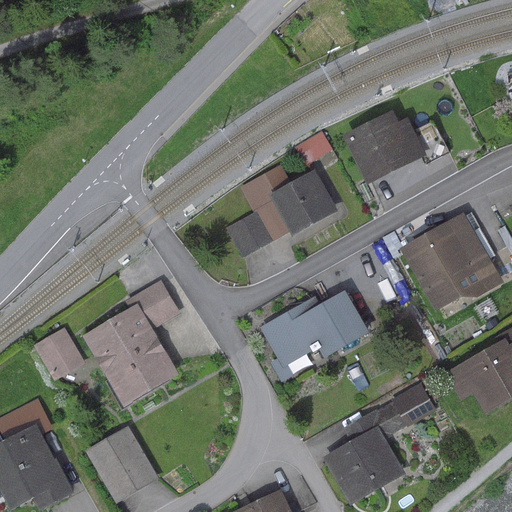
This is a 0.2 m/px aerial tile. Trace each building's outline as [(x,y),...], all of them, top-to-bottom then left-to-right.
[(397,112),(346,137),(370,186),(428,158),(431,163),(450,154),(435,123),(418,131),(412,118),(403,123),(397,112)] [(320,134),(296,149),(307,168),(331,153),(320,134)] [(254,213),(227,228),(245,259),(292,232),(295,237),(340,212),(318,172),(295,184),(284,164),(240,189),(254,213)] [(467,214),(403,249),(439,313),(465,298),(480,299),(507,283),(467,214)] [(132,310),(140,305),(155,330),(183,313),(163,281),(127,302),(132,310)] [(317,298),(263,329),(280,359),(272,363),(284,384),(297,377),(291,367),(322,349),(328,359),(372,334),(349,292),(322,307),(317,298)] [(132,310),(86,337),(129,410),(183,377),(155,330),(140,305),(132,310)] [(66,329),(35,346),(56,383),(87,365),(66,329)] [(500,344),(447,373),(463,400),(476,393),(488,415),(511,401),(511,329),(497,338),(500,344)] [(394,402),(379,411),(393,435),(408,426),(409,428),(439,412),(423,384),(393,400),(394,402)] [(0,418),(0,428),(7,442),(40,425),(44,434),(54,429),(39,400),(0,418)] [(354,443),(326,459),(354,506),(409,475),(388,440),(394,437),(393,435),(379,411),(378,410),(346,428),(354,443)] [(7,442),(0,445),(0,493),(3,492),(12,511),(13,511),(37,500),(43,511),(75,495),(44,434),(40,425),(7,442)] [(130,428),(88,452),(118,504),(141,491),(161,480),(130,428)] [(296,511),(286,490),(238,511),(296,511)]
